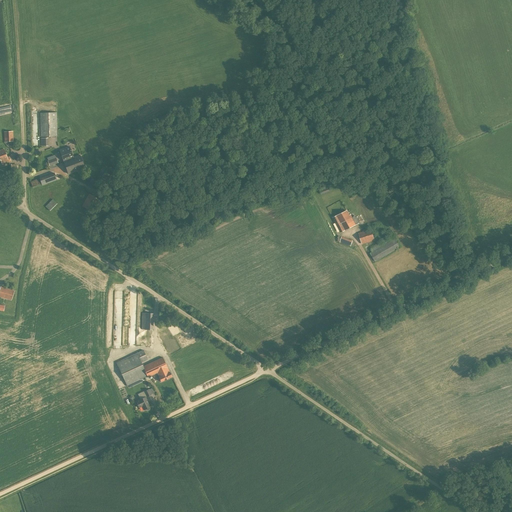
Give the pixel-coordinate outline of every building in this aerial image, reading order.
[(57,136),(56,112),(40,113),(41,137),(57,136)] [(4,132),(5,142),(13,141),(12,131),(4,132)] [(60,150),(63,161),(73,157),(69,147),(60,150)] [(0,162),(2,161),(3,163),(8,162),(4,149),(0,150),(0,162)] [(73,157),(63,161),(68,174),(84,168),(80,155),(73,157)] [(56,157),(47,161),(49,166),(58,163),(56,157)] [(94,182),(105,188),(112,174),(101,168),(94,182)] [(57,180),(54,172),(39,178),(42,185),(57,180)] [(33,181),(30,182),(32,188),(41,185),(38,177),(33,179),(33,181)] [(89,194),(82,206),(92,212),(99,200),(89,194)] [(52,199),(45,206),(50,211),(57,204),(52,199)] [(347,210),(335,217),(335,216),(332,217),(340,233),(359,223),(355,215),(352,217),(351,215),(349,215),(347,210)] [(358,233),(362,245),(375,241),(371,229),(358,233)] [(341,236),(341,237),(338,235),(337,238),(338,238),(337,241),(350,246),(352,240),(341,236)] [(370,253),(375,262),(400,247),(393,235),(370,249),(372,252),(370,253)] [(1,286),(0,287),(0,297),(11,301),(15,291),(1,286)] [(142,313),(142,329),(153,330),(153,313),(142,313)] [(167,326),(172,335),(178,332),(174,323),(167,326)] [(161,341),(167,354),(176,350),(170,336),(161,341)] [(148,360),(143,350),(116,362),(127,386),(145,378),(157,373),(158,377),(159,377),(161,382),(172,377),(170,372),(163,357),(143,366),(141,363),(142,362),(148,360)] [(146,410),(147,410),(149,409),(150,408),(149,407),(150,407),(145,397),(136,401),(139,408),(142,406),(144,410),(146,409),(146,410)]
